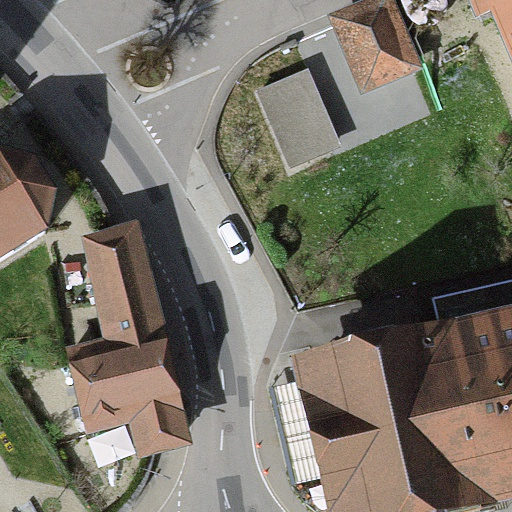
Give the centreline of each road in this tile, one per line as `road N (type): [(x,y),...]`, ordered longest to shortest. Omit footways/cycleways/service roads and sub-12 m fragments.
road 1 (tertiary): [(230,511),(212,320),(140,175)]
road 2 (residential): [(22,27),(232,28)]
road 3 (tertiary): [(140,175),(22,27)]
road 4 (residential): [(140,175),(232,28)]
